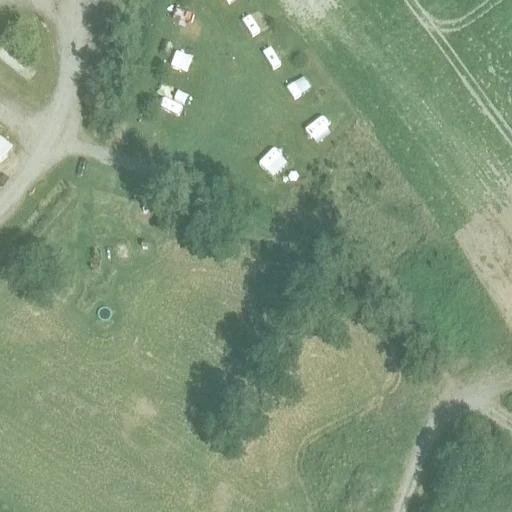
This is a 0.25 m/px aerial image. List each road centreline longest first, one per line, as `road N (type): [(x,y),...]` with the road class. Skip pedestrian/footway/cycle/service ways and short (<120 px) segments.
road 1 (track): [(49,134),(249,209),(329,253),(480,408),(511,429)]
road 2 (track): [(399,511),(440,414),(466,393)]
